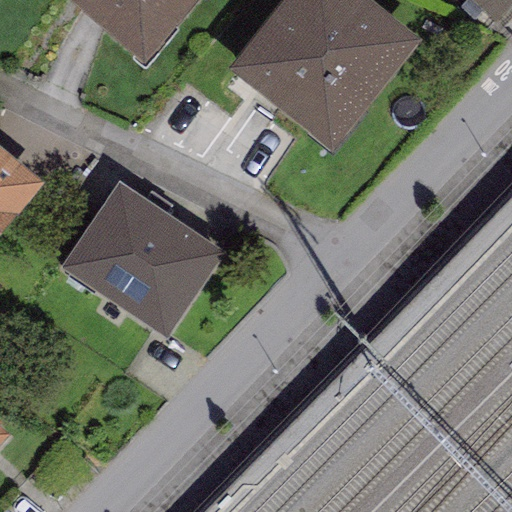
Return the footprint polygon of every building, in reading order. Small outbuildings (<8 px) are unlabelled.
[(202,0),(63,0),(62,2),(144,73),(202,0)] [(418,47),(357,0),(290,0),(229,77),(332,161),(418,47)] [(511,0),(468,0),(496,25),(511,7),(511,0)] [(0,247),(45,192),(0,155),(0,247)] [(226,259),(118,187),(60,275),(167,344),(226,259)] [(0,454),(9,445),(0,436),(0,454)]
